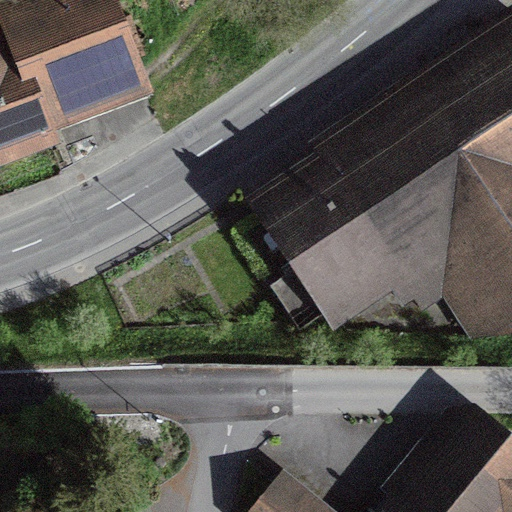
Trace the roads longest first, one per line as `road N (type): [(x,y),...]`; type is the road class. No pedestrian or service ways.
road 1 (tertiary): [(0,256),(141,191),(294,93),(406,0)]
road 2 (residential): [(0,392),(220,391)]
road 3 (residential): [(209,511),(220,391)]
